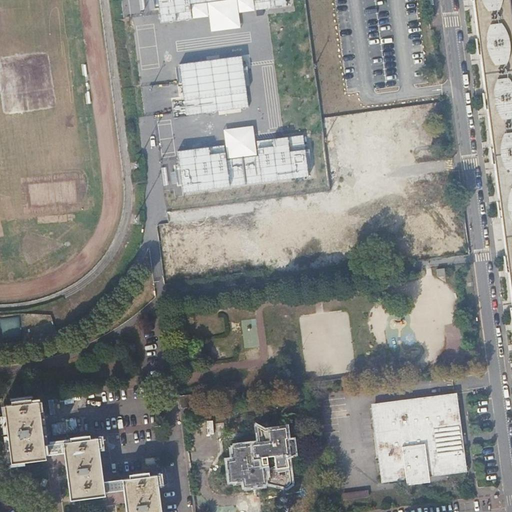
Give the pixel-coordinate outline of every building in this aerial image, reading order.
[(320,0),(340,194),(258,202),(259,214),(157,225),(163,283),(267,272),(262,222),(269,221),(273,254),(307,250),(306,233),(300,233),(299,222),(441,208),(438,181),(386,186),(376,86),(390,85),(381,0),(320,0)] [(288,0),(158,0),(161,22),(209,17),(211,31),(241,28),(239,12),(289,7),(288,0)] [(511,30),(508,0),(472,0),(511,306),(511,30)] [(246,56),(176,63),(182,115),(251,109),(246,56)] [(179,150),(183,192),(312,179),(308,135),(255,140),(254,126),(223,129),(225,146),(179,150)] [(385,165),(397,163),(395,154),(383,157),(385,165)] [(19,316),(0,319),(3,339),(22,336),(19,316)] [(183,397),(184,406),(195,404),(194,395),(183,397)] [(374,407),(383,482),(407,479),(408,489),(431,486),(429,476),(464,471),(455,397),(374,407)] [(12,462),(19,461),(29,460),(45,458),(45,455),(64,453),(70,499),(83,498),(104,495),(103,492),(123,490),(126,511),(161,511),(157,475),(149,476),(149,473),(129,475),(129,478),(103,482),(97,438),(90,439),(89,435),(70,437),(70,441),(44,444),(39,402),(32,402),(31,399),(11,401),(12,404),(5,404),(12,462)] [(259,446),(233,449),(234,462),(227,463),(230,482),(242,481),(244,487),(263,484),(285,487),(288,487),(290,483),(287,457),(294,454),(292,440),(285,441),(283,429),(265,431),(258,428),(257,428),(259,446)]
